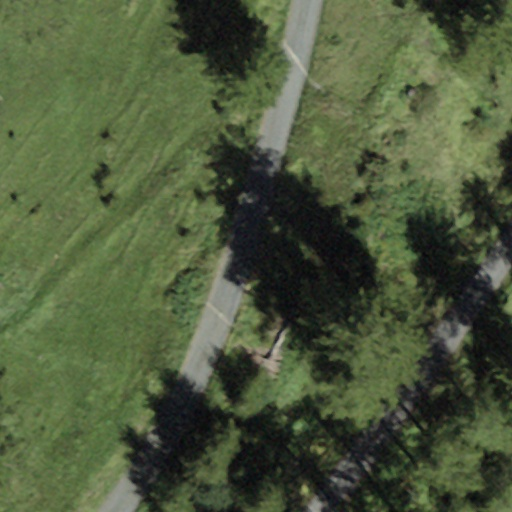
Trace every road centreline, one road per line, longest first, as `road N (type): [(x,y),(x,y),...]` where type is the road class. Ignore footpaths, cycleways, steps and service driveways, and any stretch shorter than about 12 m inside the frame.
road 1 (track): [(308,0),(289,91),(210,339),(106,511)]
road 2 (track): [(324,511),(511,236)]
